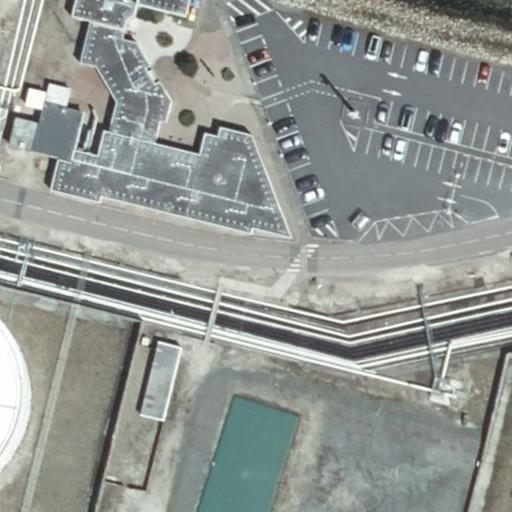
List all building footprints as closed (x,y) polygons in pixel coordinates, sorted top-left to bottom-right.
[(143,0),(78,0),(73,20),(94,25),(84,68),(101,72),(120,100),(116,113),(159,123),(164,126),(170,127),(176,106),(164,86),(158,88),(150,73),(154,70),(141,48),(128,44),(132,26),(140,20),(141,10),(143,0)] [(143,0),(141,10),(190,21),(194,0),(143,0)] [(71,106),(51,101),(44,132),(23,127),(17,152),(57,162),(75,166),(79,150),(86,121),(68,117),(71,106)] [(159,123),(116,113),(104,157),(79,150),(75,166),(57,162),(50,190),(100,199),(101,193),(252,231),(253,222),(294,232),(258,134),(224,124),(221,136),(206,131),(203,153),(155,141),(159,123)] [(0,459),(4,455),(10,446),(14,438),(17,429),(20,419),(21,410),(22,399),(22,388),(21,379),(19,369),(16,360),(12,350),(6,341),(0,332),(0,331),(0,459)] [(162,349),(144,421),(166,426),(184,355),(162,349)]
